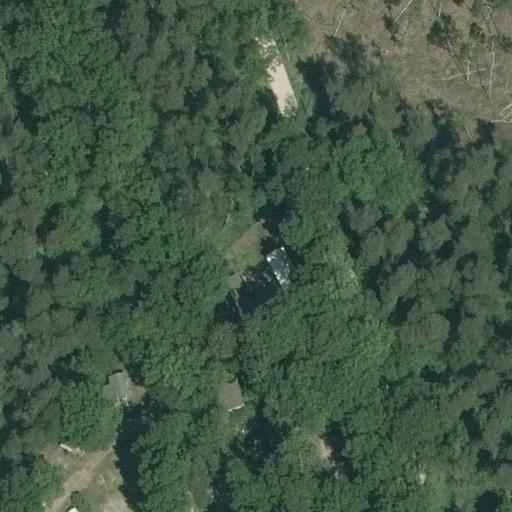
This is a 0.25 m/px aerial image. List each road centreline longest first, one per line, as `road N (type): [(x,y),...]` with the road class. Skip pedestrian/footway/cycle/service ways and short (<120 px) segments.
road 1 (track): [(426,511),(250,0)]
road 2 (track): [(189,511),(165,433),(143,421),(125,429),(58,502)]
